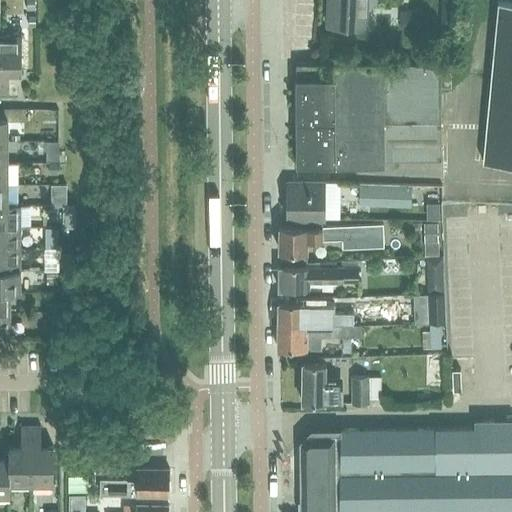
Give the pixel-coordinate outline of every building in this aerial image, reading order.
[(328,0),(328,24),(348,25),(367,26),(368,0),(328,0)] [(511,1),(498,0),(483,160),(511,163),(511,1)] [(0,34),(0,92),(9,92),(9,72),(22,72),(22,35),(0,34)] [(386,163),(386,160),(441,158),(441,60),(295,62),(297,164),(386,163)] [(58,151),(47,151),(47,161),(58,161),(58,152),(58,151)] [(8,161),(0,161),(0,182),(8,183),(18,183),(18,161),(8,161)] [(58,162),(50,162),(50,174),(58,174),(58,162)] [(297,181),(288,181),(288,200),(288,217),(308,217),(327,217),(327,181),(317,181),(297,181)] [(0,204),(18,204),(18,183),(8,183),(0,182),(0,204)] [(395,205),(411,205),(412,187),(396,187),(359,185),(359,203),(395,205)] [(427,219),(441,218),(440,202),(426,202),(427,219)] [(18,204),(0,204),(0,225),(20,225),(30,225),(30,204),(18,204)] [(74,226),(73,216),(65,216),(65,226),(74,226)] [(307,262),(308,239),(342,237),(342,248),(384,246),(383,223),(374,223),(322,226),(322,222),(307,222),(307,226),(280,226),(279,250),(281,250),(281,261),(307,262)] [(425,242),(438,242),(438,222),(424,222),(425,242)] [(0,247),(20,247),(20,225),(0,225),(0,247)] [(57,247),(57,235),(46,235),(46,247),(57,247)] [(0,268),(20,269),(20,247),(0,247),(0,268)] [(428,257),(428,289),(428,291),(442,291),(442,257),(428,257)] [(279,288),(299,288),(310,289),(311,279),(342,280),(359,280),(359,266),(358,266),(358,259),(342,259),(342,266),(299,265),(279,265),(279,288)] [(20,269),(0,268),(0,290),(10,290),(10,291),(20,291),(20,269)] [(50,270),(47,270),(47,282),(57,282),(57,270),(50,270)] [(0,312),(10,312),(10,291),(10,290),(0,290),(0,312)] [(444,293),(414,294),(415,322),(446,321),(444,293)] [(278,301),(278,325),(351,324),(351,313),(331,313),(331,316),(310,315),(310,302),(278,301)] [(10,312),(0,312),(0,334),(10,334),(10,312)] [(441,347),(440,323),(422,324),(423,347),(430,347),(430,348),(441,347)] [(361,324),(351,324),(278,325),(278,348),(322,349),(323,337),(331,337),(332,335),(361,335),(361,324)] [(326,362),(303,362),(302,402),(341,402),(342,378),(326,378),(326,362)] [(461,369),(452,369),(453,390),(462,390),(461,369)] [(352,375),(353,403),(369,403),(369,398),(381,397),(381,376),(369,376),(368,375),(352,375)] [(297,457),(296,457),(296,459),(297,459),(297,464),(300,467),(300,511),(376,511),(511,510),(511,419),(475,419),(475,426),(341,428),(341,434),(336,434),(336,433),(316,433),(297,453),(297,457)] [(9,445),(9,457),(9,482),(10,482),(31,482),(32,425),(21,425),(21,445),(9,445)] [(41,425),(32,425),(31,482),(53,482),(53,445),(41,445),(41,425)] [(98,470),(124,469),(124,444),(98,445),(85,445),(85,455),(85,470),(98,470)] [(0,494),(10,494),(10,482),(9,482),(9,457),(0,456),(0,494)] [(102,493),(110,493),(169,494),(169,468),(137,468),(137,481),(125,481),(125,479),(102,479),(102,493)] [(48,501),(63,501),(63,488),(48,488),(48,501)] [(125,505),(125,511),(168,511),(169,504),(136,503),(136,505),(125,505)]
